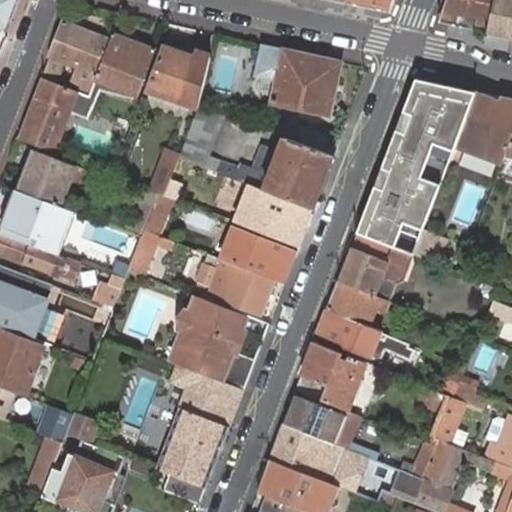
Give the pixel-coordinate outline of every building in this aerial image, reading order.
[(0,0),(0,35),(5,37),(19,0),(0,0)] [(345,0),(345,2),(389,12),(394,0),(345,0)] [(479,23),(490,26),(495,0),(447,0),(441,15),(457,19),(459,13),(480,18),(479,23)] [(488,34),(511,38),(511,0),(495,0),(490,26),(488,34)] [(65,22),(51,56),(76,66),(97,74),(110,40),(65,22)] [(110,40),(97,74),(95,80),(89,95),(82,114),(82,115),(89,117),(100,90),(137,101),(139,96),(157,49),(113,33),(110,40)] [(284,50),(263,45),(259,62),(281,66),(273,102),(330,114),(341,63),(284,50)] [(204,84),(210,59),(199,57),(199,59),(165,47),(148,91),(198,108),(200,105),(204,84)] [(62,61),(51,56),(48,65),(59,69),(62,61)] [(48,65),(43,77),(54,81),(59,69),(48,65)] [(95,80),(97,74),(76,66),(68,87),(89,95),(95,80)] [(478,88),(416,75),(358,233),(393,247),(404,219),(424,226),(441,181),(420,172),(433,137),(456,146),(477,92),(478,88)] [(54,81),(43,77),(36,97),(19,139),(54,152),(71,110),(82,114),(89,95),(64,85),(54,81)] [(500,101),(477,92),(468,114),(466,119),(463,128),(456,146),(502,164),(505,158),(511,138),(511,99),(501,97),(500,101)] [(225,115),(200,105),(198,108),(180,155),(179,157),(205,167),(209,156),(225,115)] [(334,156),(340,140),(300,127),(295,141),(334,156)] [(295,141),(286,137),(280,151),(328,170),(334,156),(295,141)] [(314,209),(328,170),(280,151),(266,146),(255,174),(222,161),(218,171),(250,185),(265,190),(309,207),(314,209)] [(32,148),(17,188),(71,209),(86,169),(32,148)] [(166,150),(164,157),(178,162),(179,157),(180,155),(166,150)] [(209,156),(205,167),(218,171),(222,161),(209,156)] [(164,157),(151,190),(154,191),(160,193),(165,195),(171,178),(174,173),(178,162),(164,157)] [(113,174),(117,165),(101,158),(97,168),(113,174)] [(174,173),(171,178),(165,195),(174,198),(176,199),(182,182),(177,180),(179,175),(174,173)] [(295,246),(309,207),(265,190),(250,185),(248,188),(257,191),(246,219),(238,216),(235,222),(295,246)] [(143,186),(138,201),(155,207),(160,193),(154,191),(151,190),(143,186)] [(71,209),(17,188),(2,227),(49,244),(60,213),(69,216),(72,209),(71,209)] [(257,191),(248,188),(238,216),(246,219),(257,191)] [(160,193),(155,207),(146,230),(161,236),(174,198),(165,195),(160,193)] [(138,201),(126,229),(130,231),(143,236),(146,230),(155,207),(138,201)] [(285,283),(297,251),(242,229),(231,257),(224,255),(222,259),(276,280),(285,283)] [(436,234),(424,229),(413,255),(426,260),(436,234)] [(146,230),(143,236),(131,268),(146,274),(159,244),(172,249),(176,241),(161,236),(146,230)] [(0,233),(0,252),(36,266),(59,275),(60,273),(77,279),(83,263),(0,232),(0,233)] [(393,247),(358,233),(352,247),(339,281),(375,295),(390,301),(398,281),(406,275),(413,255),(393,247)] [(276,280),(222,259),(209,254),(205,263),(204,263),(198,281),(211,287),(208,294),(262,315),(276,280)] [(0,263),(0,323),(35,337),(55,284),(0,263)] [(100,281),(93,299),(115,307),(126,278),(113,273),(109,284),(100,281)] [(375,295),(339,281),(328,309),(369,326),(377,308),(387,311),(390,301),(375,295)] [(216,379),(244,389),(249,375),(256,360),(245,355),(242,364),(231,359),(234,350),(242,330),(238,328),(244,314),(205,299),(199,296),(185,332),(183,331),(179,341),(181,343),(173,362),(181,365),(216,379)] [(381,333),(381,332),(369,326),(328,309),(318,337),(371,359),(382,358),(386,349),(405,357),(406,355),(413,358),(416,350),(410,348),(411,345),(381,333)] [(0,383),(16,389),(28,394),(46,347),(2,331),(0,336),(0,383)] [(328,386),(323,400),(349,410),(353,399),(359,382),(361,379),(367,363),(349,355),(348,359),(342,357),(343,353),(316,342),(303,377),(328,386)] [(245,355),(234,350),(231,359),(242,364),(245,355)] [(82,356),(67,351),(63,362),(78,367),(82,356)] [(482,355),(473,351),(468,361),(478,365),(482,355)] [(460,388),(472,393),(482,369),(469,364),(460,388)] [(216,379),(181,365),(176,379),(190,385),(181,408),(230,427),(244,389),(216,379)] [(455,396),(456,391),(460,381),(447,376),(441,390),(455,396)] [(303,377),(298,390),(323,400),(328,386),(303,377)] [(16,389),(0,383),(0,417),(6,419),(16,389)] [(421,401),(442,411),(448,395),(426,387),(421,401)] [(347,416),(296,395),(284,423),(364,455),(366,456),(375,459),(378,452),(352,442),(362,416),(349,410),(347,416)] [(439,439),(450,443),(466,401),(454,397),(454,398),(448,395),(442,411),(432,436),(439,439)] [(75,414),(48,403),(37,431),(50,436),(64,442),(75,414)] [(207,488),(230,427),(181,408),(177,418),(164,450),(158,468),(170,473),(207,488)] [(77,437),(91,442),(98,423),(94,422),(81,416),(75,414),(67,433),(77,437)] [(284,423),(271,458),(278,461),(341,486),(351,490),(366,456),(364,455),(284,423)] [(511,461),(511,426),(505,445),(494,441),(489,453),(511,461)] [(74,447),(77,437),(67,433),(64,442),(64,443),(74,447)] [(54,467),(64,443),(64,442),(50,436),(31,485),(45,490),(52,474),(54,467)] [(437,446),(439,439),(432,436),(429,442),(437,446)] [(511,511),(511,466),(450,443),(439,439),(437,446),(423,479),(414,502),(438,511),(470,511),(453,505),(447,503),(464,461),(491,471),(501,475),(511,478),(498,511),(497,511),(511,511)] [(423,479),(437,446),(429,442),(426,442),(416,467),(404,463),(401,470),(403,471),(407,472),(417,476),(423,479)] [(45,490),(43,496),(59,502),(59,499),(92,511),(98,511),(101,504),(114,470),(113,470),(118,458),(80,443),(76,455),(70,453),(63,471),(54,467),(52,474),(45,490)] [(269,482),(265,494),(269,496),(310,511),(330,511),(341,486),(278,461),(271,458),(263,480),(269,482)] [(447,503),(453,505),(467,468),(490,476),(491,471),(464,461),(447,503)] [(407,499),(414,502),(423,479),(417,476),(407,472),(403,471),(395,494),(407,499)] [(200,504),(207,488),(170,473),(164,489),(200,504)] [(488,507),(498,511),(511,478),(501,475),(488,507)] [(269,482),(263,480),(258,491),(265,494),(269,482)] [(310,511),(269,496),(262,511),(310,511)]
